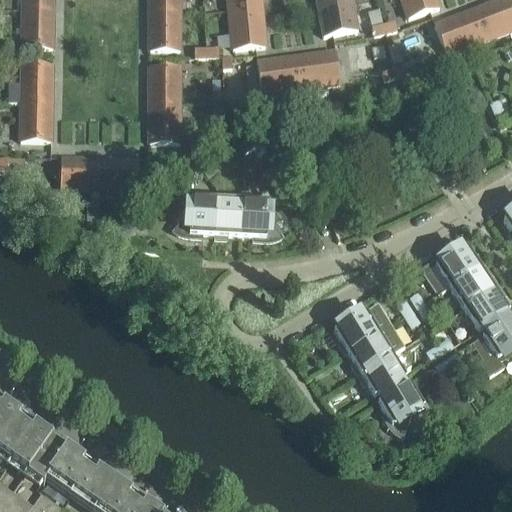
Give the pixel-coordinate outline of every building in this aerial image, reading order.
[(22,0),(22,13),(53,14),(52,0),(22,0)] [(179,0),(148,0),(149,15),(179,15),(179,0)] [(226,0),(228,13),(261,10),(259,0),(226,0)] [(350,0),(328,0),(315,2),(323,41),(357,34),(350,0)] [(439,12),(434,0),(400,0),(408,22),(429,15),(439,12)] [(471,15),(482,45),(511,33),(511,10),(508,0),(507,0),(471,15)] [(232,54),(264,51),(261,10),(228,13),(232,54)] [(52,53),(53,14),(22,13),(21,52),(52,53)] [(179,15),(149,15),(149,54),(179,54),(179,15)] [(434,29),(446,59),(482,45),(471,15),(446,24),(434,29)] [(394,25),(381,29),(383,38),(397,34),(396,32),(394,25)] [(372,31),(373,38),(374,40),(383,38),(381,29),(372,31)] [(193,61),(207,61),(207,52),(193,52),(193,61)] [(207,61),(217,61),(217,52),(207,52),(207,61)] [(334,55),(296,60),(300,93),(339,87),(339,83),(337,70),(335,55),(334,55)] [(257,66),(256,66),(261,98),(300,93),(296,60),(270,64),(257,66)] [(221,73),(231,73),(230,61),(221,61),(221,73)] [(20,106),(51,107),(52,68),(21,67),(21,87),(10,86),(9,106),(20,106)] [(149,70),(149,109),(178,109),(178,70),(149,70)] [(407,70),(394,73),(396,82),(409,79),(407,70)] [(396,82),(394,73),(384,76),(386,85),(396,82)] [(212,97),(212,109),(222,109),(222,97),(212,97)] [(494,120),(504,116),(499,104),(489,108),(494,120)] [(20,145),(50,146),(51,107),(20,106),(20,145)] [(178,148),(178,109),(149,109),(149,148),(178,148)] [(223,121),(222,109),(212,109),(212,121),(223,121)] [(494,120),(499,132),(509,128),(504,116),(494,120)] [(262,129),(246,142),(245,158),(270,139),(280,159),(295,152),(280,121),(262,129)] [(99,193),(99,162),(60,162),(60,192),(99,193)] [(138,163),(99,162),(99,193),(138,194),(138,163)] [(178,164),(167,164),(167,179),(178,179),(178,164)] [(214,243),(217,202),(191,200),(190,215),(172,235),(176,238),(180,240),(185,242),(202,242),(202,239),(214,240),(214,243)] [(87,211),(86,233),(98,234),(99,202),(91,202),(91,211),(87,211)] [(227,240),(240,241),(242,203),(217,202),(214,243),(227,244),(227,240)] [(268,204),(242,203),(240,241),(252,241),(251,246),(264,246),(269,246),(273,245),(278,243),(283,241),(267,219),(268,204)] [(511,217),(502,225),(510,235),(507,237),(511,244),(511,217)] [(126,225),(112,235),(116,240),(119,238),(125,245),(135,237),(129,229),(126,225)] [(420,273),(437,299),(449,292),(483,269),(476,258),(473,260),(466,250),(436,270),(432,264),(420,273)] [(484,270),(483,269),(449,292),(463,313),(497,290),(490,279),(487,281),(480,272),(484,270)] [(504,301),(497,290),(463,313),(477,335),(509,314),(501,303),(504,301)] [(415,313),(424,308),(417,297),(408,302),(415,313)] [(396,310),(403,321),(412,316),(405,305),(396,310)] [(343,358),(391,329),(377,307),(333,334),(340,346),(337,348),(343,358)] [(415,313),(423,324),(431,319),(424,308),(415,313)] [(412,316),(403,321),(410,332),(419,327),(412,316)] [(511,320),(470,348),(481,365),(478,367),(488,381),(503,372),(497,363),(508,355),(511,355),(511,320)] [(391,329),(343,358),(344,359),(347,357),(353,367),(350,369),(357,380),(392,358),(404,351),(391,329)] [(441,358),(452,351),(447,342),(436,349),(441,358)] [(441,358),(436,349),(425,356),(430,365),(441,358)] [(456,357),(445,364),(451,372),(462,365),(456,357)] [(373,400),(405,381),(392,358),(357,380),(363,391),(366,389),(373,400)] [(445,364),(434,371),(439,379),(451,372),(445,364)] [(409,387),(377,406),(384,417),(381,419),(387,430),(390,434),(393,437),(397,440),(402,443),(411,417),(423,409),(409,387)] [(0,458),(27,478),(28,477),(27,476),(50,444),(51,445),(52,444),(0,406),(0,458)] [(48,480),(93,511),(148,511),(64,453),(52,444),(51,445),(50,444),(27,476),(28,477),(27,478),(43,489),(43,488),(48,480)] [(0,511),(5,511),(16,498),(0,487),(0,511)] [(62,511),(40,497),(32,510),(29,511),(62,511)] [(29,511),(32,510),(16,498),(5,511),(29,511)]
